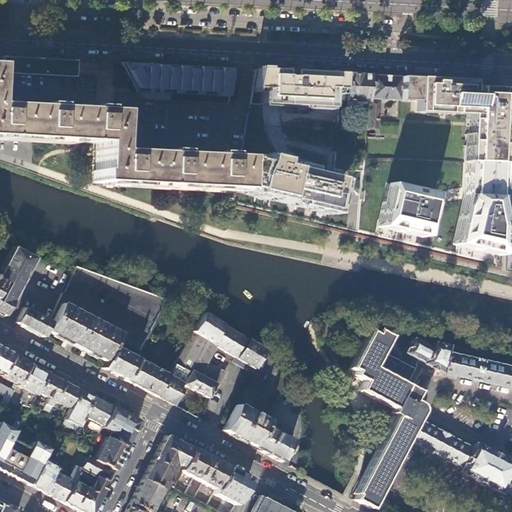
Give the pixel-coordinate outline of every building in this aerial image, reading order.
[(18,57),(3,56),(2,72),(77,76),(77,60),(66,59),(41,58),(18,57)] [(232,78),(232,68),(214,67),(149,64),(139,69),(137,63),(124,62),(138,88),(219,92),(218,96),(229,96),(232,78)] [(338,102),(340,74),(313,73),(278,71),(268,70),(260,70),(254,69),(248,104),(256,104),(271,105),(277,105),(281,123),(299,118),(336,123),(338,102)] [(353,75),(344,74),(343,102),(366,103),(368,75),(353,75)] [(396,101),(398,77),(382,76),(368,75),(366,103),(364,128),(375,129),(377,100),(380,100),(380,102),(386,103),(387,100),(396,101)] [(414,101),(414,113),(423,113),(424,109),(467,111),(467,116),(466,135),(467,135),(467,146),(463,146),(462,162),(468,162),(498,164),(502,90),(469,88),(470,81),(459,80),(415,78),(407,78),(398,77),(396,101),(414,101)] [(0,138),(34,140),(92,143),(91,182),(234,190),(235,164),(238,164),(238,159),(235,159),(235,158),(213,157),(165,155),(121,152),(110,152),(112,112),(0,104),(0,138)] [(307,173),(308,168),(282,162),(241,152),(235,188),(329,210),(336,180),(307,173)] [(468,162),(462,162),(461,196),(449,245),(496,256),(498,230),(495,219),(493,247),(488,247),(487,251),(462,245),(462,241),(456,241),(457,225),(459,217),(463,217),(465,174),(467,174),(468,162)] [(498,164),(468,162),(467,174),(465,174),(463,217),(459,217),(457,225),(456,241),(462,241),(462,245),(487,251),(488,247),(493,247),(495,219),(490,219),(490,211),(495,211),(498,164)] [(336,180),(329,210),(235,188),(234,190),(234,192),(331,215),(339,180),(336,180)] [(382,203),(386,184),(384,184),(374,227),(419,238),(429,195),(426,194),(422,211),(419,210),(418,218),(421,218),(418,228),(415,227),(413,234),(385,227),(386,224),(377,222),(380,211),(383,211),(385,204),(382,203)] [(426,194),(386,184),(382,203),(385,204),(383,211),(380,211),(377,222),(386,224),(385,227),(413,234),(415,227),(418,228),(421,218),(418,218),(419,210),(422,211),(426,194)] [(31,259),(11,249),(0,269),(0,315),(1,316),(3,313),(6,314),(18,291),(15,290),(31,259)] [(118,334),(116,339),(133,347),(138,350),(165,300),(74,266),(57,303),(58,303),(59,302),(118,334)] [(59,302),(58,303),(49,322),(44,331),(65,341),(83,351),(104,361),(111,347),(116,339),(118,334),(59,302)] [(41,337),(44,331),(49,322),(21,307),(13,322),(26,329),(41,337)] [(261,351),(200,313),(173,364),(213,385),(212,386),(214,386),(217,385),(223,374),(222,371),(206,362),(215,347),(234,358),(252,369),(261,351)] [(511,361),(510,367),(445,352),(447,347),(431,343),(429,349),(410,338),(409,340),(403,351),(402,353),(414,360),(411,365),(413,367),(413,368),(380,350),(386,337),(373,330),(371,335),(366,332),(347,368),(353,372),(351,375),(361,381),(356,391),(391,410),(389,414),(393,416),(352,494),(354,495),(351,500),(368,509),(405,440),(458,468),(456,472),(498,495),(500,490),(511,495),(511,470),(511,471),(511,469),(511,465),(472,444),(469,448),(416,420),(418,416),(412,413),(417,404),(411,401),(416,392),(410,389),(423,364),(439,373),(440,373),(511,389),(511,361)] [(403,351),(409,340),(406,338),(400,349),(403,351)] [(134,358),(138,350),(133,347),(129,354),(130,357),(125,355),(125,353),(121,351),(120,352),(111,347),(104,361),(100,368),(112,374),(123,380),(134,358)] [(0,349),(0,374),(10,355),(0,349)] [(286,381),(261,351),(252,369),(251,372),(220,431),(232,437),(246,444),(258,423),(257,422),(256,418),(245,412),(264,375),(280,393),(286,381)] [(18,359),(10,355),(0,374),(0,376),(16,385),(27,364),(18,359)] [(155,397),(166,375),(134,358),(123,380),(138,388),(155,397)] [(232,361),(251,372),(252,369),(234,358),(232,361)] [(16,385),(15,386),(20,389),(20,391),(22,392),(18,399),(23,401),(21,404),(27,407),(35,392),(44,373),(34,367),(27,364),(16,385)] [(213,385),(173,364),(167,376),(166,375),(155,397),(164,401),(172,406),(180,390),(178,389),(179,384),(206,398),(212,386),(213,385)] [(51,376),(44,373),(35,392),(47,398),(41,410),(46,413),(51,404),(52,401),(62,382),(51,376)] [(67,385),(62,382),(52,401),(59,404),(68,409),(78,390),(67,385)] [(0,383),(0,395),(10,400),(14,389),(0,383)] [(83,393),(78,390),(68,409),(62,420),(75,428),(81,416),(91,397),(83,393)] [(100,402),(91,397),(81,416),(101,427),(111,408),(100,402)] [(121,413),(111,408),(101,427),(100,428),(109,432),(106,439),(124,448),(138,421),(121,413)] [(14,432),(19,422),(15,420),(14,422),(13,421),(9,429),(14,432)] [(251,447),(262,426),(258,423),(246,444),(251,447)] [(14,432),(9,429),(0,424),(0,470),(28,485),(42,458),(46,450),(31,442),(27,448),(10,439),(13,433),(14,432)] [(291,441),(262,426),(251,447),(263,454),(280,462),(291,441)] [(27,448),(31,442),(13,433),(10,439),(27,448)] [(158,446),(140,480),(161,490),(162,490),(171,473),(170,472),(172,468),(178,471),(190,449),(165,436),(163,437),(158,446)] [(49,446),(33,437),(31,442),(46,450),(49,446)] [(119,460),(124,448),(106,439),(103,438),(97,449),(91,460),(85,456),(84,458),(78,470),(84,473),(90,476),(106,483),(109,477),(119,460)] [(97,449),(91,445),(85,456),(91,460),(97,449)] [(203,456),(190,449),(178,471),(178,472),(190,479),(183,494),(191,498),(199,484),(213,491),(225,468),(203,456)] [(61,502),(78,470),(84,458),(80,455),(73,466),(72,466),(67,476),(65,480),(57,476),(52,473),(41,492),(49,496),(61,502)] [(56,465),(42,458),(28,485),(33,488),(41,492),(52,473),(54,468),(56,465)] [(232,471),(225,468),(213,491),(211,494),(234,506),(242,489),(248,479),(232,471)] [(90,511),(97,500),(106,483),(90,476),(87,481),(90,483),(86,491),(76,485),(84,473),(78,470),(61,502),(73,509),(77,511),(90,511)] [(149,511),(161,490),(140,480),(134,492),(128,502),(146,511),(149,511)] [(286,511),(258,497),(249,511),(286,511)] [(146,511),(128,502),(123,511),(146,511)]
